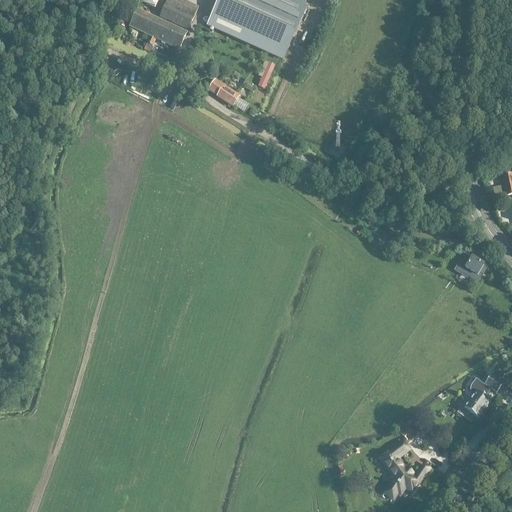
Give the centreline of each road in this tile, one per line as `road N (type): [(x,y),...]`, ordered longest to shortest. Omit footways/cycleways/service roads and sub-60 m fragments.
road 1 (track): [(36,511),(156,106),(173,75)]
road 2 (track): [(44,0),(79,37),(173,75),(367,200),(423,208)]
road 3 (unknown): [(11,0),(62,41),(84,74),(32,206),(0,242)]
road 4 (secondary): [(511,258),(482,223),(468,178),(460,0)]
